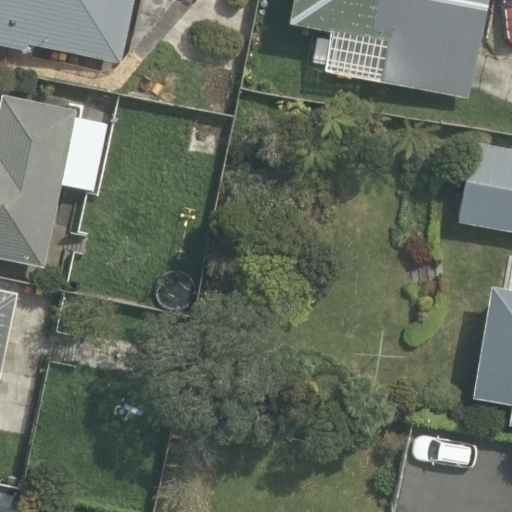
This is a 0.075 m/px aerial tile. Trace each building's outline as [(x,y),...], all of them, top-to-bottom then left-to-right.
[(0,0),(0,45),(28,51),(30,44),(119,62),(132,0),(0,0)] [(293,0),(290,21),(387,40),(378,83),(470,100),(488,0),(293,0)] [(0,257),(42,267),(61,183),(93,190),(108,123),(75,116),(77,109),(4,93),(2,100),(0,99),(0,257)] [(511,153),(479,149),(469,226),(511,231),(511,153)] [(511,290),(492,287),(473,397),(511,404),(508,424),(511,425),(511,290)] [(0,379),(19,292),(0,288),(0,379)]
